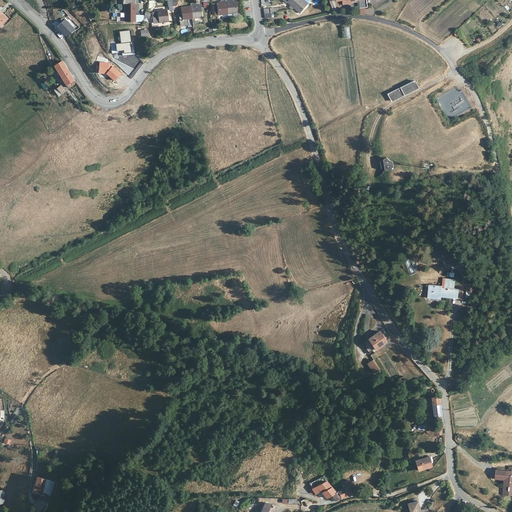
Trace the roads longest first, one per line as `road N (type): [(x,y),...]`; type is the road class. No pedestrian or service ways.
road 1 (residential): [(259,39),(304,115),(350,260),(443,391)]
road 2 (residential): [(15,0),(106,103),(121,100),(151,62),(174,48),(259,39)]
road 3 (track): [(369,170),(380,114),(458,69)]
road 4 (unclassified): [(492,511),(454,483),(443,391)]
